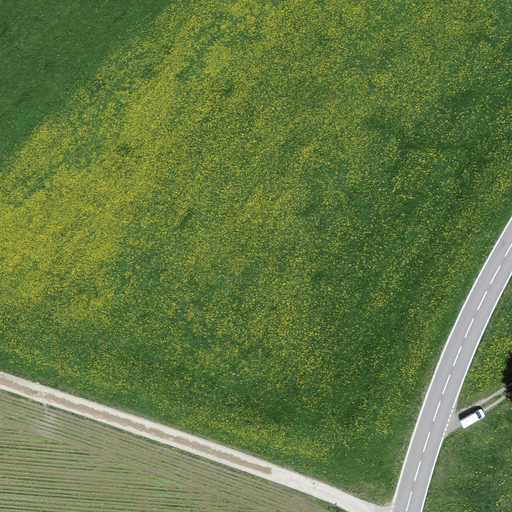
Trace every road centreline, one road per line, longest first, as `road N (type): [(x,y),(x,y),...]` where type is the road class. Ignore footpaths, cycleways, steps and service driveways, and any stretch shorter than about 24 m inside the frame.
road 1 (track): [(0,379),(367,511)]
road 2 (tertiary): [(406,511),(444,388),(511,245)]
